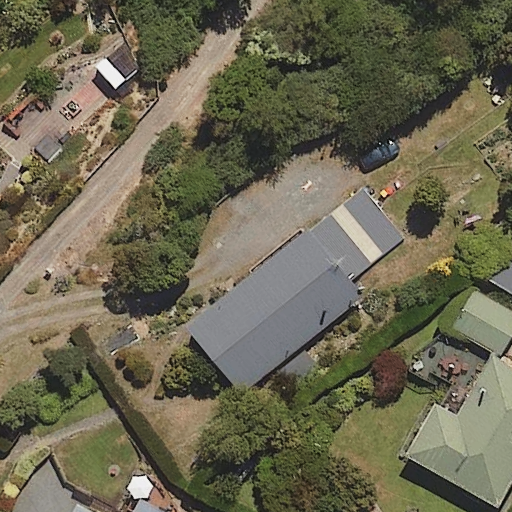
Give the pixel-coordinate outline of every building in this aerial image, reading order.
[(143,71),(124,51),(52,119),(71,139),(143,71)] [(402,241),(364,195),(190,339),(241,401),(365,299),(352,283),(402,241)] [(511,260),(496,288),(511,297),(511,260)] [(511,347),(511,316),(481,298),(457,338),(501,365),(511,347)] [(500,511),(511,491),(511,376),(493,366),(460,426),(437,413),(409,464),(495,511),(500,511)]
